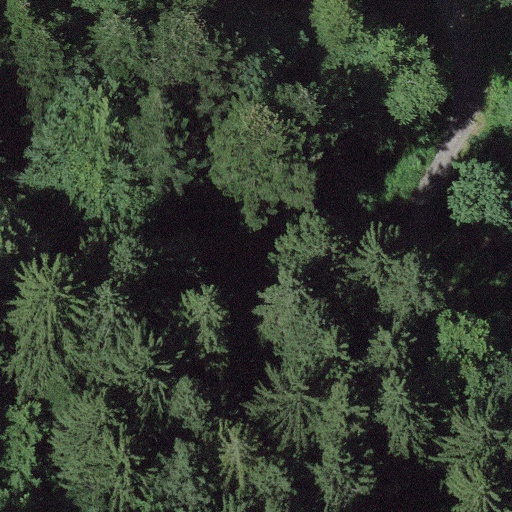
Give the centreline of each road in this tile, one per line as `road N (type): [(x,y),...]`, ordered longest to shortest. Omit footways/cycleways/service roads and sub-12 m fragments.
road 1 (track): [(435,0),(461,78),(468,188),(396,305),(0,298)]
road 2 (track): [(396,305),(261,396),(172,511)]
